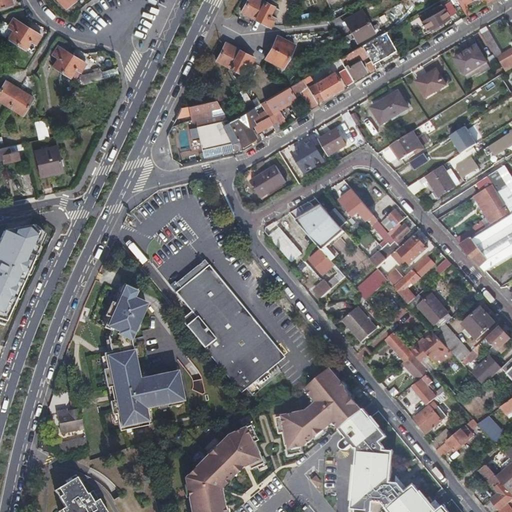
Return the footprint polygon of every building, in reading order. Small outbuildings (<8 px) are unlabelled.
[(255,19),(264,2),(260,0),(241,0),(237,10),(255,19)] [(456,0),(465,15),(471,12),(466,4),(473,0),(472,0),(484,0),(486,3),(490,0),(456,0)] [(279,9),(264,2),(255,19),(263,23),(271,27),(272,25),(279,9)] [(427,31),(438,25),(449,18),(444,9),(422,22),(427,31)] [(351,29),(369,20),(364,10),(346,19),(351,29)] [(147,31),(153,14),(145,11),(139,28),(147,31)] [(10,38),(17,43),(28,26),(14,18),(9,26),(15,30),(10,38)] [(376,31),(369,20),(351,29),(358,41),(376,31)] [(28,26),(17,43),(25,47),(30,39),(36,43),(42,35),(28,26)] [(495,56),(498,54),(502,52),(488,31),(482,35),(495,56)] [(345,68),(352,79),(366,70),(360,60),(367,55),(370,61),(365,64),(371,71),(381,65),(378,60),(397,49),(386,32),(350,52),(339,58),(345,68)] [(271,47),(288,57),(295,45),(284,39),(277,36),(271,47)] [(332,42),(324,45),(325,49),(345,43),(343,40),(332,42)] [(216,60),(230,68),(239,50),(224,43),(216,60)] [(61,69),(71,53),(58,45),(53,53),(59,57),(54,65),(61,69)] [(490,68),(482,54),(477,46),(455,59),(467,79),(479,71),(481,74),(490,68)] [(283,68),(288,57),(271,47),(265,59),(283,68)] [(239,50),(230,68),(240,73),(244,66),(250,68),(253,62),(254,58),(239,50)] [(511,51),(501,58),(505,66),(503,67),(506,73),(511,69),(511,51)] [(325,58),(329,64),(339,58),(338,55),(336,52),(325,58)] [(68,74),(71,70),(73,66),(80,70),(86,62),(71,53),(61,69),(68,74)] [(353,82),(352,79),(345,68),(339,72),(347,85),(353,82)] [(427,97),(437,91),(447,85),(437,70),(418,82),(427,97)] [(308,89),(310,91),(317,103),(342,88),(334,74),(308,89)] [(309,75),(302,79),(305,84),(312,80),(309,75)] [(302,79),(264,100),(270,109),(274,107),(294,95),(307,87),(305,84),(302,79)] [(0,100),(8,106),(19,88),(5,80),(0,88),(0,100)] [(33,97),(19,88),(8,106),(23,115),(33,97)] [(317,103),(310,91),(304,95),(312,108),(318,105),(317,103)] [(382,124),(395,116),(409,108),(399,93),(372,109),(382,124)] [(295,98),(294,95),(274,107),(276,109),(295,98)] [(238,148),(241,146),(230,126),(224,129),(221,123),(227,120),(216,100),(183,107),(178,117),(189,115),(191,120),(214,114),(217,121),(195,126),(199,141),(201,149),(231,142),(233,145),(238,148)] [(265,110),(259,114),(259,115),(252,119),(256,125),(252,127),(255,131),(270,122),(276,130),(280,128),(277,123),(272,114),(270,109),(264,100),(261,102),(265,110)] [(230,126),(241,146),(242,148),(255,141),(256,142),(260,140),(255,131),(252,127),(256,125),(252,119),(259,115),(259,114),(254,107),(228,121),(230,126)] [(277,111),(272,114),(277,123),(282,120),(277,111)] [(39,121),(42,133),(48,131),(45,119),(39,121)] [(228,121),(227,120),(221,123),(224,129),(230,126),(228,121)] [(182,146),(199,141),(195,126),(195,125),(178,129),(182,146)] [(328,157),(338,151),(347,146),(337,130),(319,141),(328,157)] [(421,147),(412,131),(406,135),(415,150),(421,147)] [(511,132),(483,150),(485,153),(487,156),(493,152),(495,154),(511,143),(511,132)] [(386,148),(390,156),(395,163),(415,150),(406,135),(386,148)] [(322,160),(318,152),(313,145),(294,156),(303,171),(322,160)] [(39,176),(50,174),(61,171),(55,146),(34,151),(39,176)] [(0,159),(2,159),(2,161),(3,163),(18,160),(16,151),(9,153),(7,147),(0,148),(0,159)] [(470,158),(477,154),(473,148),(462,155),(461,154),(457,156),(452,159),(457,167),(470,158)] [(414,171),(429,161),(424,153),(409,163),(414,171)] [(457,167),(459,171),(462,175),(476,167),(470,158),(457,167)] [(432,192),(434,195),(436,198),(459,184),(454,176),(450,178),(443,165),(408,187),(413,193),(423,187),(422,184),(428,180),(435,191),(432,192)] [(481,230),(476,233),(460,243),(486,271),(511,254),(511,177),(504,165),(477,183),(482,191),(492,184),(510,212),(491,224),(481,230)] [(285,182),(280,174),(276,167),(250,181),(260,197),(285,182)] [(28,170),(25,171),(21,172),(25,190),(33,188),(28,170)] [(480,207),(491,224),(510,212),(492,184),(482,191),(481,192),(487,202),(480,207)] [(389,242),(393,238),(389,233),(352,189),(340,198),(355,216),(360,212),(372,225),(373,224),(389,242)] [(322,249),(331,259),(353,239),(322,204),(297,220),(322,249)] [(384,219),(393,230),(397,226),(404,220),(394,209),(384,219)] [(389,233),(393,238),(395,240),(400,246),(405,241),(403,238),(412,230),(406,224),(400,229),(397,226),(393,230),(389,233)] [(478,225),(473,228),(476,233),(481,230),(478,225)] [(0,322),(5,325),(45,235),(35,226),(3,231),(0,238),(0,322)] [(460,243),(476,233),(473,228),(455,239),(460,243)] [(292,264),(302,255),(279,229),(269,238),(292,264)] [(405,257),(407,255),(409,253),(415,260),(426,249),(414,236),(398,250),(405,257)] [(375,242),(364,250),(370,257),(381,249),(375,242)] [(370,258),(376,267),(395,253),(389,245),(370,258)] [(345,275),(331,259),(322,249),(310,259),(324,275),(333,267),(339,273),(333,279),(331,276),(316,289),(322,297),(345,275)] [(307,260),(302,255),(292,264),(296,270),(307,260)] [(393,255),(384,264),(389,270),(398,260),(393,255)] [(401,282),(400,281),(394,286),(409,302),(415,297),(407,288),(435,262),(429,256),(412,271),(401,282)] [(188,272),(193,278),(207,266),(229,291),(232,289),(205,258),(188,272)] [(452,264),(449,261),(447,259),(438,267),(442,272),(452,264)] [(193,278),(174,293),(190,312),(195,319),(185,327),(240,394),(250,387),(257,381),(284,358),(229,291),(207,266),(193,278)] [(377,269),(355,289),(365,300),(388,281),(377,269)] [(394,286),(400,281),(406,276),(401,270),(389,280),(394,286)] [(116,416),(119,433),(147,427),(144,410),(182,403),(176,374),(138,381),(130,342),(146,308),(133,301),(137,293),(124,286),(115,305),(111,304),(105,318),(108,320),(103,330),(110,333),(107,339),(110,354),(103,356),(106,371),(103,372),(106,390),(110,389),(113,403),(109,404),(112,417),(116,416)] [(417,295),(415,297),(409,302),(416,310),(419,308),(439,329),(446,322),(452,317),(431,296),(424,302),(417,295)] [(362,341),(370,334),(378,327),(358,306),(343,319),(362,341)] [(469,339),(471,337),(473,335),(477,339),(495,323),(481,308),(463,324),(467,329),(463,332),(469,339)] [(195,319),(190,312),(180,321),(185,327),(195,319)] [(472,351),(446,322),(439,329),(435,332),(454,352),(462,361),(468,355),(472,351)] [(419,341),(410,348),(422,362),(430,355),(439,366),(454,352),(435,332),(431,326),(423,333),(426,337),(426,338),(420,342),(419,341)] [(488,337),(472,351),(468,355),(473,359),(492,342),(499,349),(510,338),(501,328),(489,338),(488,337)] [(396,332),(391,335),(387,339),(405,360),(404,361),(420,379),(430,370),(422,362),(410,348),(396,332)] [(511,378),(511,379),(511,357),(501,368),(511,378)] [(484,386),(492,377),(501,368),(490,358),(473,375),(477,379),(484,386)] [(345,387),(330,369),(306,390),(318,403),(307,412),(276,417),(278,434),(283,433),(287,456),(302,453),(301,446),(305,445),(334,422),(339,428),(361,410),(346,391),(345,387)] [(428,403),(429,403),(438,395),(429,386),(432,383),(427,377),(414,388),(428,403)] [(478,392),(484,386),(477,379),(470,385),(478,392)] [(257,381),(250,387),(252,390),(260,384),(257,381)] [(438,395),(429,403),(432,406),(450,392),(448,391),(446,388),(438,395)] [(448,391),(453,396),(456,394),(451,388),(448,391)] [(511,399),(511,400),(501,408),(507,415),(511,411),(511,399)] [(447,416),(443,411),(439,407),(433,412),(429,408),(414,421),(425,435),(447,416)] [(383,505),(388,511),(449,511),(444,506),(437,511),(436,511),(414,485),(406,492),(398,482),(396,483),(391,483),(393,451),(383,450),(384,446),(380,442),(386,437),(363,409),(361,410),(339,428),(339,429),(346,438),(341,442),(340,443),(340,444),(341,446),(342,447),(343,448),(344,448),(346,448),(351,445),(354,448),(357,448),(349,509),(354,510),(353,511),(378,511),(380,510),(379,509),(383,505)] [(498,427),(488,417),(478,424),(496,444),(505,435),(498,427)] [(437,449),(436,450),(440,455),(445,451),(448,454),(470,435),(467,432),(477,423),(473,419),(454,435),(437,449)] [(78,420),(74,421),(69,422),(70,425),(57,427),(60,441),(82,437),(78,420)] [(222,511),(218,488),(228,478),(224,475),(238,461),(242,466),(245,465),(248,470),(262,463),(252,442),(255,440),(248,425),(225,435),(183,478),(189,511),(222,511)] [(432,443),(437,449),(454,435),(449,429),(432,443)] [(82,437),(61,443),(64,453),(85,448),(82,437)] [(496,476),(507,488),(511,493),(511,492),(511,461),(507,466),(505,464),(499,469),(501,471),(496,476)] [(500,494),(507,488),(496,476),(486,465),(485,465),(479,470),(500,494)] [(103,511),(97,501),(92,493),(86,496),(73,477),(63,484),(64,486),(53,494),(63,511),(61,511),(103,511)] [(314,477),(310,480),(315,487),(320,484),(314,477)] [(500,494),(494,499),(495,501),(485,509),(488,511),(497,511),(508,502),(511,498),(511,493),(507,488),(500,494)] [(495,501),(494,499),(491,502),(491,501),(484,506),(485,509),(495,501)]
